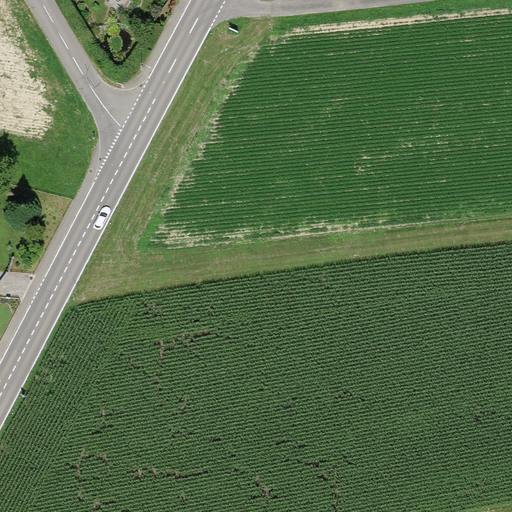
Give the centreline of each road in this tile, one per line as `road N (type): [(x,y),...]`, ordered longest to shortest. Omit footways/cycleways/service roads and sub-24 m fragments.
road 1 (primary): [(1,394),(136,138)]
road 2 (tertiary): [(41,0),(106,108),(136,138)]
road 3 (residential): [(209,0),(274,12),(365,0)]
road 4 (primary): [(136,138),(209,0)]
